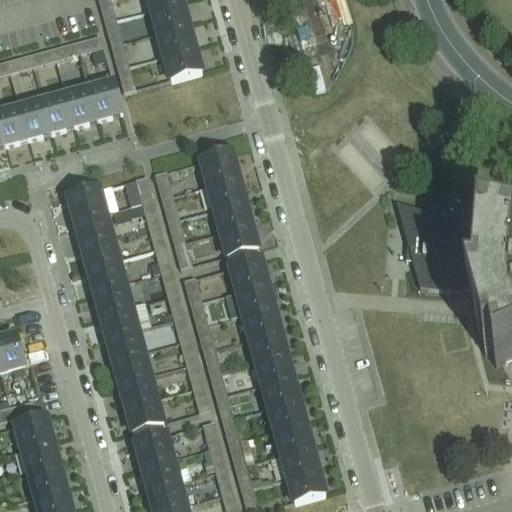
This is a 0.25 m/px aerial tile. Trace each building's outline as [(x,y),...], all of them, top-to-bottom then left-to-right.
[(182,6),(180,0),(147,0),(151,14),(182,6)] [(113,13),(110,1),(98,4),(101,16),(113,13)] [(189,29),(182,6),(151,14),(157,38),(189,29)] [(119,36),(116,24),(104,27),(108,39),(119,36)] [(195,53),(189,29),(157,38),(164,61),(195,53)] [(99,42),(87,45),(91,57),(103,54),(99,42)] [(126,59),(123,47),(111,50),(114,62),(126,59)] [(68,63),(80,60),(77,48),(65,51),(68,63)] [(202,78),(195,53),(164,61),(171,86),(202,78)] [(45,69),(57,66),(54,54),(42,58),(45,69)] [(33,73),(30,61),(18,64),(21,76),(33,73)] [(0,81),(11,79),(8,67),(0,68),(0,81)] [(132,82),(129,71),(117,74),(120,86),(132,82)] [(122,119),(114,88),(89,95),(97,126),(122,119)] [(97,126),(89,95),(65,102),(74,132),(97,126)] [(74,132),(65,102),(42,108),(51,139),(74,132)] [(51,139),(42,108),(19,114),(27,145),(51,139)] [(0,135),(4,151),(27,145),(19,114),(0,119),(0,135)] [(238,182),(232,158),(201,166),(208,191),(238,182)] [(169,189),(166,177),(154,180),(158,192),(169,189)] [(245,206),(238,182),(208,191),(214,214),(245,206)] [(106,220),(100,196),(99,194),(68,203),(75,228),(106,220)] [(154,206),(151,194),(139,197),(142,209),(154,206)] [(176,212),(172,200),(161,204),(164,216),(176,212)] [(251,229),(245,206),(214,214),(220,237),(251,229)] [(475,296),(480,232),(471,230),(472,230),(396,210),(407,248),(405,266),(412,266),(419,294),(465,298),(465,295),(475,296)] [(160,229),(157,217),(145,221),(148,233),(160,229)] [(112,243),(106,220),(75,228),(81,251),(112,243)] [(182,235),(179,224),(167,227),(170,239),(182,235)] [(258,254),(251,229),(220,237),(227,263),(258,254)] [(511,240),(480,232),(475,296),(473,317),(484,359),(491,357),(495,371),(511,362),(511,240)] [(167,253),(163,241),(151,244),(155,256),(167,253)] [(119,266),(113,243),(112,243),(81,251),(88,274),(119,266)] [(188,259),(185,247),(173,250),(176,262),(188,259)] [(173,276),(170,264),(158,267),(161,279),(173,276)] [(261,265),(230,273),(236,297),(267,289),(261,265)] [(125,289),(119,266),(88,274),(94,298),(125,289)] [(198,296),(195,284),(183,287),(187,299),(198,296)] [(179,299),(176,287),(164,291),(167,302),(179,299)] [(132,312),(125,289),(94,298),(100,321),(132,312)] [(274,313),(267,289),(236,297),(243,321),(274,313)] [(205,319),(201,307),(190,310),(193,322),(205,319)] [(74,313),(90,381),(105,378),(89,310),(74,313)] [(185,322),(182,310),(170,314),(174,326),(185,322)] [(138,336),(132,312),(100,321),(107,344),(138,336)] [(280,336),(274,313),(243,321),(249,344),(280,336)] [(211,342),(208,330),(196,333),(199,345),(211,342)] [(192,346),(189,334),(177,337),(180,349),(192,346)] [(144,358),(138,336),(107,344),(113,367),(144,358)] [(287,359),(280,336),(249,344),(255,367),(287,359)] [(0,378),(25,371),(16,341),(0,344),(0,378)] [(217,365),(214,353),(202,356),(205,368),(217,365)] [(198,369),(195,357),(183,360),(186,372),(198,369)] [(150,381),(144,358),(113,367),(119,390),(150,381)] [(293,382),(287,359),(255,367),(262,391),(293,382)] [(224,388),(220,376),(208,379),(212,391),(224,388)] [(204,392),(201,380),(189,383),(193,395),(204,392)] [(157,405),(150,381),(119,390),(126,413),(157,405)] [(299,405),(293,382),(262,391),(268,414),(299,405)] [(230,411),(227,399),(215,403),(218,415),(230,411)] [(211,415),(207,403),(196,406),(199,418),(211,415)] [(164,430),(157,405),(126,413),(133,438),(164,430)] [(306,428),(299,405),(268,414),(274,437),(306,428)] [(24,422),(21,410),(9,413),(12,425),(24,422)] [(53,447),(47,423),(16,431),(22,456),(53,447)] [(236,434),(233,423),(221,426),(224,438),(236,434)] [(312,452),(306,428),(274,437),(281,460),(312,452)] [(174,465),(167,440),(135,448),(142,473),(174,465)] [(218,440),(206,443),(209,456),(221,453),(218,440)] [(248,443),(227,449),(231,461),(251,455),(248,443)] [(60,471),(53,447),(22,456),(29,479),(60,471)] [(281,460),(270,463),(277,487),(287,484),(318,475),(312,452),(281,460)] [(224,463),(212,466),(215,478),(227,475),(224,463)] [(180,487),(174,466),(174,465),(142,473),(148,496),(180,487)] [(249,481),(246,469),(234,472),(237,484),(249,481)] [(66,494),(60,471),(29,479),(35,503),(66,494)] [(227,475),(215,478),(222,501),(233,498),(230,486),(227,475)] [(325,500),(318,475),(287,484),(294,508),(325,500)] [(182,511),(186,511),(180,488),(180,487),(148,496),(152,511),(182,511)] [(240,495),(243,507),(255,504),(252,492),(240,495)] [(70,511),(66,494),(35,503),(37,511),(70,511)]
